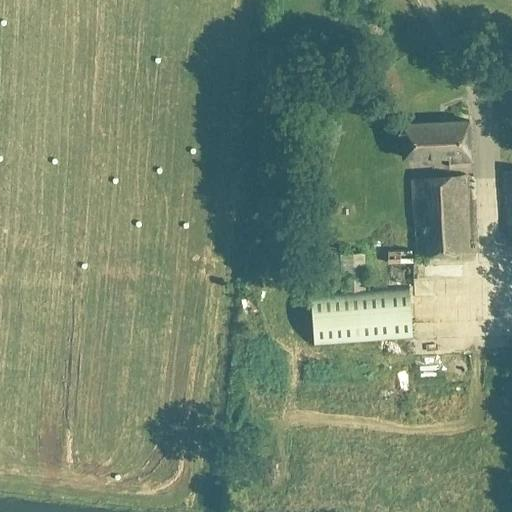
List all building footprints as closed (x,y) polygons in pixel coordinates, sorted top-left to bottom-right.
[(448,160),(470,159),(468,121),(400,124),(402,157),(447,155),(448,160)] [(511,240),(511,172),(501,173),(507,241),(511,240)] [(411,178),(416,256),(468,253),(465,175),(411,178)] [(348,273),(374,273),(374,242),(348,242),(348,273)] [(448,272),(420,273),(420,285),(449,284),(448,272)] [(408,287),(340,292),(309,294),(312,347),(387,341),(412,339),(408,287)] [(322,360),(323,350),(284,350),(284,360),(322,360)] [(405,368),(389,369),(389,388),(406,388),(405,368)]
